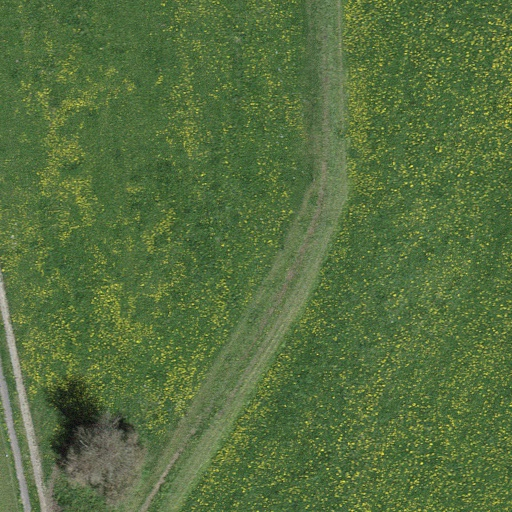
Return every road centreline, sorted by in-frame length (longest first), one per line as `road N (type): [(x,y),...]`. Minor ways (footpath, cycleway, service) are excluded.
road 1 (track): [(300,0),(281,250),(130,511)]
road 2 (track): [(23,511),(0,354)]
